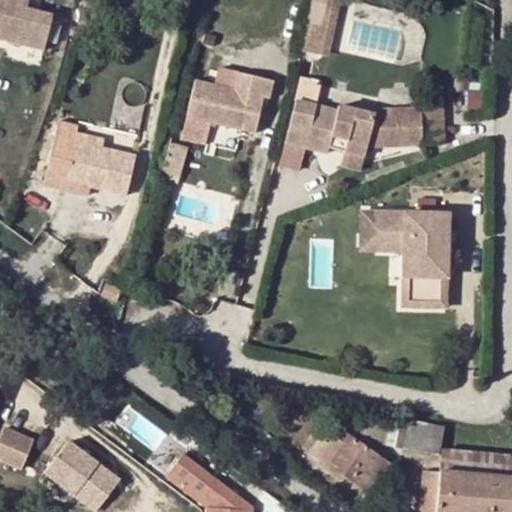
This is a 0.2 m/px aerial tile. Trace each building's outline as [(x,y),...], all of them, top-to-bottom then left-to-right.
[(5,0),(0,0),(0,36),(43,47),(51,12),(25,4),(5,0)] [(314,0),(306,49),(333,53),(341,0),(314,0)] [(232,86),(192,77),(184,113),(252,129),(261,94),(266,95),(270,77),(235,69),(232,86)] [(335,108),(294,100),(285,141),(325,149),(329,132),(346,136),(344,148),(363,152),(365,143),(421,140),(420,101),(375,104),(374,109),(336,101),(335,108)] [(439,101),(420,101),(421,140),(440,139),(439,101)] [(70,138),(101,144),(103,136),(72,129),(70,138)] [(134,152),(101,144),(70,138),(61,178),(125,191),(134,152)] [(363,152),(344,148),(340,162),(360,165),(363,152)] [(370,236),(371,211),(357,210),(356,251),(402,252),(402,236),(370,236)] [(446,211),(371,211),(370,236),(402,236),(402,252),(401,307),(445,307),(446,211)] [(120,283),(104,278),(98,291),(115,297),(120,283)] [(442,427),(407,419),(402,447),(436,453),(442,427)] [(0,427),(0,466),(10,472),(27,443),(0,427)] [(388,462),(343,430),(337,438),(342,442),(336,450),(322,441),(312,455),(366,492),(388,462)] [(337,438),(328,432),(322,441),(336,450),(342,442),(337,438)] [(210,511),(209,511),(258,511),(262,508),(186,449),(166,474),(211,510),(210,511)] [(511,456),(440,450),(438,472),(511,477),(511,456)] [(407,511),(434,511),(436,495),(438,472),(422,470),(418,503),(408,502),(407,511)] [(418,503),(422,470),(416,470),(415,476),(411,482),(408,502),(418,503)] [(434,511),(511,511),(511,477),(438,472),(436,495),(434,511)]
